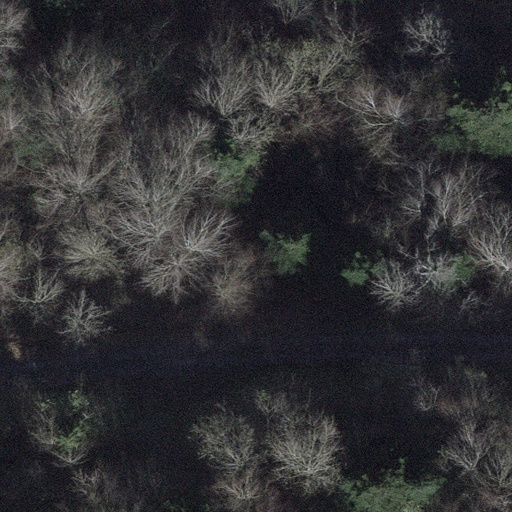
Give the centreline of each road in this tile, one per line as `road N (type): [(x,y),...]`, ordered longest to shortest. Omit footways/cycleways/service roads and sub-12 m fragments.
road 1 (unclassified): [(169,356),(312,343),(511,349)]
road 2 (track): [(0,380),(169,356)]
